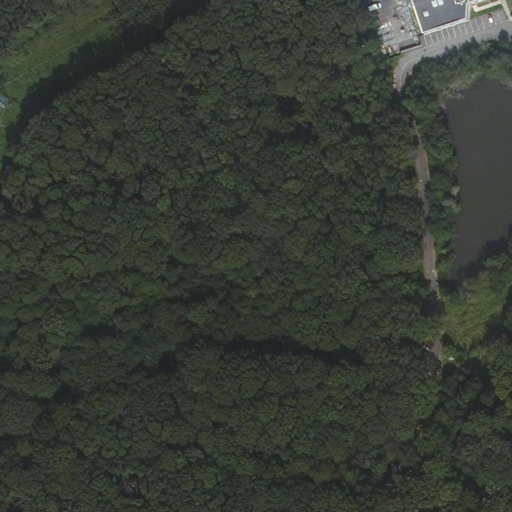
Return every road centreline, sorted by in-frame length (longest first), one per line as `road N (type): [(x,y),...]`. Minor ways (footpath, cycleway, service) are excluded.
road 1 (track): [(437,346),(206,351),(157,362),(0,448)]
road 2 (unclassified): [(511,30),(397,68)]
